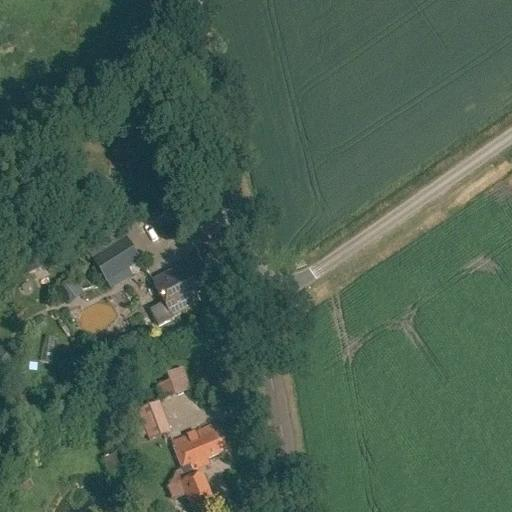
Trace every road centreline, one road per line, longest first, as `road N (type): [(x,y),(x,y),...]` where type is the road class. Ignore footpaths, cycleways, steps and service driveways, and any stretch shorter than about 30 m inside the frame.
road 1 (unclassified): [(253,296),(311,274),(511,135)]
road 2 (tertiary): [(253,296),(185,0)]
road 3 (tertiary): [(284,511),(283,449),(253,296)]
